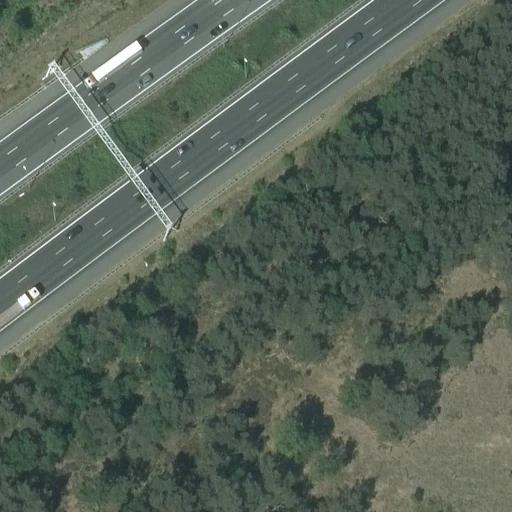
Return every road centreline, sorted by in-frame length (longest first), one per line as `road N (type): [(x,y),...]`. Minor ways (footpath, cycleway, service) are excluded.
road 1 (motorway): [(0,307),(411,0)]
road 2 (motorway): [(238,0),(0,171)]
